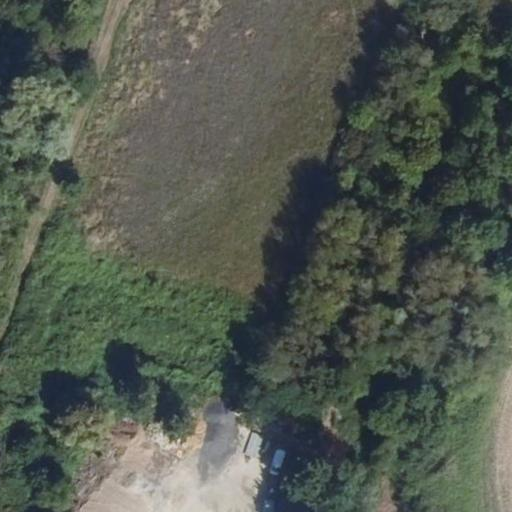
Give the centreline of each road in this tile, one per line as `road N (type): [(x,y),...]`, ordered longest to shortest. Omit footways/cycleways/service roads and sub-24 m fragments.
road 1 (track): [(0,306),(121,0)]
road 2 (track): [(511,304),(417,511)]
